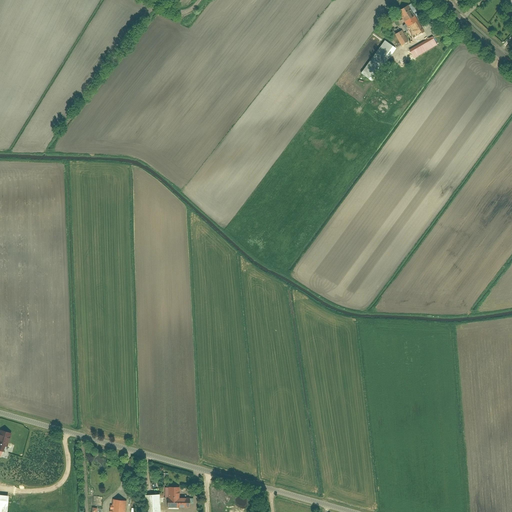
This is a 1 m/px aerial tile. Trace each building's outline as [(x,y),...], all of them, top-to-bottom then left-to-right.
[(398,12),(414,39),(423,34),(407,6),(398,12)] [(407,43),(402,33),(396,36),(401,46),(407,43)] [(430,48),(435,44),(431,38),(425,42),(428,46),(430,48)] [(428,46),(425,42),(410,51),(413,56),(428,46)] [(395,50),(385,43),(362,75),(372,82),(395,50)] [(1,430),(0,432),(0,452),(4,454),(6,448),(8,448),(12,434),(1,430)] [(168,487),(168,508),(189,508),(189,498),(179,498),(179,487),(168,487)] [(145,511),(160,511),(159,494),(145,495),(145,511)] [(125,511),(127,501),(112,499),(110,511),(125,511)]
